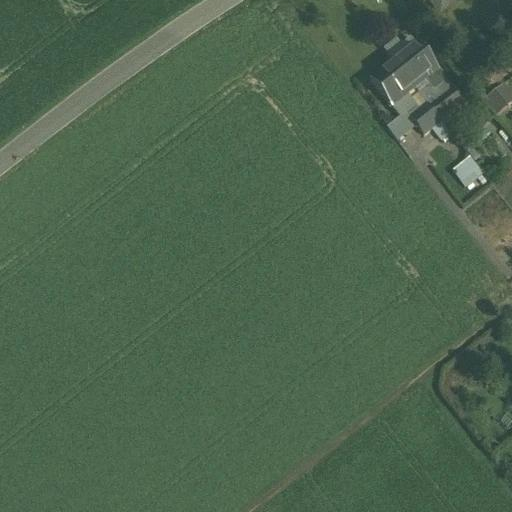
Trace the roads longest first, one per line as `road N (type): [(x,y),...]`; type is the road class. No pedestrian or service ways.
road 1 (track): [(251,511),(416,380),(511,498)]
road 2 (secondary): [(0,165),(227,0)]
road 3 (residential): [(416,380),(511,299)]
